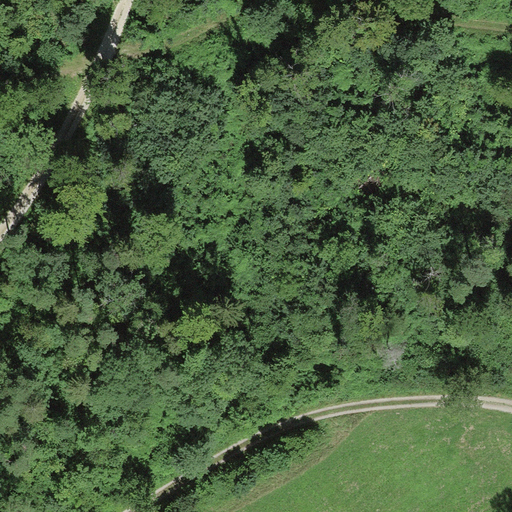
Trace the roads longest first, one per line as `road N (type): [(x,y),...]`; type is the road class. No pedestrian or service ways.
road 1 (track): [(0,82),(184,48),(221,22),(277,10),(511,31)]
road 2 (track): [(124,511),(317,408),(474,398),(511,407)]
road 3 (track): [(123,0),(72,116),(0,233)]
